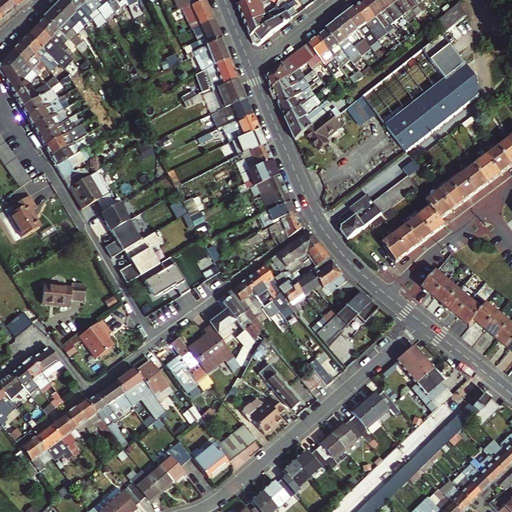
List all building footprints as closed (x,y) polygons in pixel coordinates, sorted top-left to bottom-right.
[(14,9),(7,0),(0,0),(0,17),(1,19),(14,9)] [(7,0),(14,9),(24,0),(7,0)] [(74,13),(65,0),(61,0),(53,8),(70,25),(77,18),(74,13)] [(92,15),(80,0),(65,0),(74,13),(79,9),(88,18),(92,15)] [(102,7),(96,0),(80,0),(92,15),(98,10),(102,7)] [(177,0),(180,11),(191,6),(203,0),(177,0)] [(205,0),(203,0),(191,6),(200,26),(215,20),(205,0)] [(238,7),(246,29),(263,18),(266,16),(262,6),(268,0),(254,0),(241,5),(238,7)] [(395,24),(376,0),(366,0),(364,2),(385,31),(395,24)] [(403,17),(390,0),(376,0),(395,24),(403,17)] [(404,0),(390,0),(403,17),(412,10),(404,0)] [(421,3),(418,0),(404,0),(412,10),(421,3)] [(364,2),(354,9),(376,38),(385,31),(364,2)] [(466,18),(460,4),(452,10),(444,16),(440,19),(449,31),(466,18)] [(44,17),(59,31),(70,41),(78,34),(70,25),(53,8),(49,13),(44,17)] [(246,29),(250,38),(287,13),(283,9),(277,14),(265,22),(263,18),(246,29)] [(376,38),(354,9),(348,14),(345,16),(370,48),(375,55),(378,52),(371,42),(376,38)] [(274,11),(266,16),(263,18),(265,22),(277,14),(275,10),(274,11)] [(405,19),(408,24),(417,17),(413,12),(405,19)] [(258,46),(292,20),(287,13),(250,38),(253,45),(258,46)] [(345,16),(335,24),(358,53),(360,56),(370,48),(345,16)] [(44,17),(36,26),(60,48),(64,44),(55,35),(59,31),(44,17)] [(180,32),(182,35),(199,27),(196,20),(182,27),(183,30),(180,32)] [(200,26),(209,46),(222,40),(224,39),(215,20),(200,26)] [(358,53),(335,24),(327,30),(348,58),(353,65),(358,61),(355,56),(358,53)] [(27,35),(53,58),(56,60),(64,52),(60,48),(36,26),(27,35)] [(348,58),(327,30),(317,37),(339,65),(348,58)] [(19,44),(44,67),(53,58),(27,35),(19,44)] [(477,80),(444,35),(423,51),(430,60),(428,61),(442,80),(384,125),(406,154),(419,144),(480,97),(477,80)] [(337,67),(339,65),(317,37),(309,44),(335,78),(338,83),(342,80),(339,76),(341,74),(337,67)] [(216,66),(230,60),(222,40),(209,46),(208,46),(216,66)] [(19,44),(12,51),(37,76),(45,68),(44,67),(19,44)] [(314,67),(318,65),(331,81),(335,78),(309,44),(301,50),(314,67)] [(202,49),(195,51),(202,69),(209,66),(202,49)] [(37,76),(12,51),(4,60),(30,84),(37,76)] [(30,84),(4,60),(0,63),(0,71),(14,96),(31,85),(30,84)] [(216,66),(215,67),(223,86),(238,79),(230,60),(216,66)] [(291,77),(287,70),(282,64),(268,74),(267,80),(272,92),(291,77)] [(308,64),(301,69),(304,73),(311,68),(308,64)] [(54,79),(59,85),(70,76),(69,74),(65,69),(53,78),(54,79)] [(208,70),(196,74),(203,91),(215,86),(208,70)] [(303,79),(299,82),(301,88),(317,76),(313,71),(303,79)] [(291,77),(272,92),(276,100),(293,87),(299,82),(303,79),(297,72),(291,77)] [(54,79),(45,86),(50,92),(52,91),(55,88),(59,85),(54,79)] [(238,79),(223,86),(230,106),(247,99),(238,79)] [(304,93),(301,88),(299,82),(293,87),(298,97),(304,93)] [(33,87),(31,85),(14,96),(22,108),(39,98),(33,87)] [(293,87),(276,100),(279,107),(281,111),(298,97),(293,87)] [(298,97),(281,111),(285,120),(309,101),(316,97),(310,88),(304,93),(298,97)] [(50,92),(39,98),(22,108),(24,112),(27,118),(58,100),(52,91),(50,92)] [(188,107),(199,101),(194,92),(184,97),(188,107)] [(254,115),(247,99),(230,106),(219,111),(222,118),(216,121),(220,130),(221,130),(224,129),(233,124),(237,122),(254,115)] [(58,100),(27,118),(33,127),(63,110),(58,100)] [(309,101),(285,120),(290,131),(317,111),(309,101)] [(360,101),(349,109),(362,126),(373,118),(360,101)] [(74,104),(66,108),(71,118),(80,113),(74,104)] [(317,111),(290,131),(295,142),(305,134),(329,115),(323,106),(317,111)] [(63,110),(33,127),(38,137),(69,119),(63,110)] [(329,115),(305,134),(318,150),(328,142),(326,139),(341,127),(331,114),(329,115)] [(232,143),(260,130),(256,120),(254,115),(237,122),(233,124),(224,129),(230,144),(232,143)] [(38,137),(44,147),(75,129),(69,119),(38,137)] [(75,123),(78,127),(82,125),(85,123),(82,119),(75,123)] [(44,147),(50,157),(84,137),(87,135),(82,125),(78,127),(75,129),(44,147)] [(266,145),(260,130),(232,143),(236,153),(223,158),(226,164),(240,157),(266,145)] [(214,140),(212,134),(199,140),(202,145),(214,140)] [(31,180),(0,136),(0,160),(19,188),(31,180)] [(55,166),(90,146),(84,137),(50,157),(53,161),(55,166)] [(511,167),(511,166),(511,141),(500,150),(511,167)] [(70,169),(89,158),(90,159),(100,153),(94,144),(90,146),(55,166),(68,188),(85,179),(89,176),(82,166),(72,172),(70,169)] [(273,159),(266,145),(240,157),(243,163),(246,161),(250,170),(273,159)] [(500,176),(511,167),(500,150),(488,159),(500,176)] [(279,175),(273,159),(250,170),(255,182),(251,183),(253,187),(256,185),(279,175)] [(488,184),(500,176),(488,159),(476,168),(488,184)] [(476,194),(488,184),(476,168),(464,177),(476,194)] [(89,176),(85,179),(68,188),(74,197),(77,196),(84,208),(96,201),(101,198),(108,194),(96,172),(89,176)] [(279,175),(256,185),(268,213),(276,209),(291,202),(279,175)] [(464,203),(476,194),(464,177),(452,186),(464,203)] [(412,194),(417,190),(408,178),(403,182),(412,194)] [(405,200),(412,194),(403,182),(395,187),(405,200)] [(452,212),(464,203),(452,186),(440,195),(452,212)] [(399,204),(405,200),(395,187),(390,191),(399,204)] [(394,208),(399,204),(390,191),(384,195),(394,208)] [(115,205),(108,194),(101,198),(96,201),(103,213),(115,205)] [(28,195),(11,206),(14,211),(8,215),(21,236),(39,225),(30,211),(36,207),(28,195)] [(198,195),(192,198),(199,212),(205,209),(198,195)] [(393,209),(394,208),(384,195),(378,200),(387,213),(393,209)] [(440,221),(452,212),(440,195),(427,204),(431,210),(440,221)] [(77,196),(74,197),(81,210),(84,208),(77,196)] [(368,227),(382,217),(373,204),(367,196),(349,210),(356,218),(342,228),(342,233),(349,242),(368,227)] [(199,212),(192,198),(182,203),(187,213),(189,217),(199,212)] [(382,217),(387,213),(378,200),(373,204),(382,217)] [(283,221),(297,215),(291,202),(276,209),(280,218),(269,224),(270,226),(283,221)] [(172,207),(177,219),(187,213),(182,203),(172,207)] [(103,222),(109,232),(125,222),(119,212),(120,212),(116,205),(115,205),(103,213),(98,215),(102,222),(103,222)] [(445,228),(440,221),(431,210),(419,219),(433,237),(445,228)] [(404,223),(407,228),(419,219),(415,214),(404,223)] [(276,232),(280,244),(302,228),(297,215),(283,221),(270,229),(273,234),(276,232)] [(421,246),(433,237),(419,219),(407,228),(421,246)] [(103,248),(109,259),(122,251),(137,242),(125,222),(109,232),(114,242),(103,248)] [(409,255),(421,246),(407,228),(396,236),(409,255)] [(305,267),(307,266),(305,262),(310,258),(306,253),(320,244),(313,234),(307,233),(289,245),(305,267)] [(159,243),(152,234),(137,242),(122,251),(130,265),(117,272),(124,285),(157,265),(147,250),(159,243)] [(261,235),(239,249),(243,254),(264,240),(261,235)] [(397,264),(409,255),(396,236),(383,246),(397,264)] [(305,262),(307,266),(309,264),(313,270),(330,258),(320,244),(306,253),(310,258),(305,262)] [(289,266),(292,270),(295,274),(300,271),(305,267),(289,245),(278,253),(272,259),(282,271),(289,266)] [(330,258),(313,270),(312,271),(314,273),(321,283),(338,269),(330,258)] [(182,281),(168,259),(161,263),(165,269),(144,282),(152,296),(160,291),(173,284),(174,285),(182,281)] [(255,272),(275,300),(279,305),(281,308),(292,301),(289,297),(290,296),(282,286),(276,279),(264,266),(255,272)] [(336,290),(347,282),(338,269),(321,283),(317,286),(325,297),(326,296),(327,297),(336,290)] [(297,287),(300,284),(307,293),(317,286),(321,283),(314,273),(312,271),(304,277),(299,280),(295,274),(292,270),(283,272),(290,279),(297,287)] [(304,277),(300,271),(295,274),(299,280),(304,277)] [(279,305),(275,300),(255,272),(247,278),(266,303),(266,305),(273,314),(281,308),(279,305)] [(423,289),(435,299),(448,283),(436,273),(423,289)] [(266,303),(247,278),(227,293),(228,294),(232,299),(237,306),(242,302),(263,330),(267,327),(247,298),(251,295),(261,308),(266,305),(266,303)] [(297,287),(290,279),(282,286),(290,296),(289,297),(292,301),(300,311),(300,312),(303,310),(300,305),(310,297),(307,293),(300,284),(297,287)] [(182,281),(174,285),(180,296),(189,291),(182,281)] [(353,286),(347,282),(336,290),(343,295),(353,286)] [(73,288),(45,285),(44,304),(71,307),(72,300),(86,302),(87,284),(73,283),(73,288)] [(448,283),(435,299),(447,309),(460,293),(448,283)] [(173,284),(160,291),(161,293),(174,285),(173,284)] [(353,286),(343,295),(349,301),(360,292),(353,286)] [(335,337),(360,314),(373,302),(361,293),(320,333),(328,344),(335,337)] [(447,309),(458,318),(471,302),(460,293),(447,309)] [(242,302),(237,306),(232,299),(228,294),(225,296),(229,301),(224,305),(228,310),(210,322),(211,325),(218,334),(237,322),(244,332),(239,336),(245,344),(242,358),(248,360),(253,347),(258,341),(263,330),(242,302)] [(281,308),(289,319),(300,311),(292,301),(281,308)] [(380,308),(373,302),(360,314),(358,316),(335,337),(337,340),(347,329),(346,329),(357,317),(364,323),(380,308)] [(469,328),(474,322),(483,311),(471,302),(458,318),(469,328)] [(474,322),(486,331),(499,315),(487,306),(483,311),(474,322)] [(29,308),(23,313),(33,325),(38,320),(29,308)] [(23,313),(18,317),(28,329),(33,325),(23,313)] [(317,332),(334,319),(330,313),(313,327),(317,332)] [(499,315),(486,331),(498,341),(511,325),(499,315)] [(18,317),(13,321),(22,333),(28,329),(18,317)] [(103,320),(81,337),(97,358),(115,346),(107,335),(111,332),(103,320)] [(22,333),(13,321),(7,326),(8,326),(16,338),(22,333)] [(237,379),(246,363),(235,358),(218,334),(211,325),(204,330),(207,335),(188,350),(207,375),(225,361),(237,379)] [(511,326),(511,325),(498,341),(509,351),(511,347),(511,326)] [(335,337),(328,344),(338,356),(344,351),(337,340),(335,337)] [(167,366),(182,386),(193,377),(197,383),(203,390),(211,383),(204,374),(204,372),(178,338),(172,343),(180,355),(167,366)] [(269,338),(258,352),(261,355),(274,345),(269,338)] [(62,375),(67,372),(67,371),(49,347),(33,359),(48,378),(58,370),(62,375)] [(317,358),(324,368),(331,362),(324,353),(317,358)] [(400,367),(415,383),(433,368),(423,357),(420,360),(415,354),(400,367)] [(32,358),(22,366),(40,389),(51,381),(48,378),(33,359),(32,358)] [(150,361),(137,371),(144,380),(149,388),(160,403),(173,393),(150,361)] [(256,369),(292,411),(299,405),(271,372),(273,371),(265,361),(256,369)] [(322,381),(326,387),(333,381),(320,362),(312,368),(314,370),(322,381)] [(40,389),(22,366),(11,374),(23,389),(32,382),(36,387),(34,389),(39,394),(42,391),(40,389)] [(135,367),(114,383),(123,395),(132,406),(140,400),(150,414),(154,420),(165,410),(160,403),(149,388),(144,380),(137,371),(135,367)] [(443,379),(433,368),(415,383),(411,387),(426,405),(431,401),(445,388),(439,382),(443,379)] [(314,370),(301,379),(310,391),(322,381),(314,370)] [(11,374),(0,382),(0,389),(9,401),(16,396),(12,391),(14,389),(30,409),(35,405),(23,389),(11,374)] [(193,377),(182,386),(186,391),(197,383),(193,377)] [(53,384),(51,381),(40,389),(42,391),(43,392),(53,384)] [(123,395),(114,383),(100,393),(109,406),(115,414),(122,409),(124,412),(132,406),(123,395)] [(9,401),(0,389),(0,404),(4,402),(8,407),(11,405),(9,401)] [(372,390),(361,401),(375,417),(393,401),(382,389),(376,395),(372,390)] [(66,401),(58,391),(52,396),(55,399),(51,402),(56,409),(60,406),(66,401)] [(109,406),(100,393),(88,402),(97,414),(109,406)] [(484,394),(478,402),(484,407),(491,399),(484,394)] [(249,416),(264,433),(281,418),(278,415),(286,408),(270,398),(249,416)] [(88,402),(86,399),(66,414),(77,429),(97,414),(88,402)] [(478,425),(495,409),(499,405),(491,399),(484,407),(478,413),(472,419),(478,425)] [(364,427),(375,417),(361,401),(350,410),(353,414),(347,419),(360,434),(366,429),(364,427)] [(209,427),(221,408),(217,402),(201,416),(202,417),(209,427)] [(473,409),(468,404),(356,511),(375,511),(384,504),(394,494),(409,479),(419,470),(429,460),(438,451),(448,442),(462,429),(472,419),(478,413),(473,409)] [(119,419),(115,414),(109,406),(97,414),(107,428),(112,425),(119,419)] [(194,407),(187,413),(194,423),(202,417),(201,416),(194,407)] [(20,416),(15,409),(12,411),(17,418),(20,416)] [(188,421),(173,433),(176,437),(194,423),(187,413),(184,415),(188,421)] [(77,429),(66,414),(51,425),(62,440),(64,442),(69,449),(77,443),(70,434),(77,429)] [(150,414),(142,420),(147,426),(154,420),(150,414)] [(343,449),(360,434),(347,419),(342,424),(340,422),(328,432),(343,449)] [(245,427),(242,423),(219,440),(222,444),(225,442),(236,458),(257,442),(245,427)] [(62,440),(51,425),(36,437),(47,452),(62,440)] [(12,431),(6,435),(14,444),(19,440),(12,431)] [(319,444),(313,449),(326,464),(343,449),(328,432),(317,442),(319,444)] [(511,436),(511,435),(499,447),(511,459),(511,436)] [(47,452),(36,437),(22,447),(33,462),(47,452)] [(76,458),(69,449),(64,442),(59,445),(72,461),(76,458)] [(209,479),(236,458),(225,442),(222,444),(217,448),(215,445),(194,460),(209,479)] [(185,465),(191,459),(180,443),(172,449),(185,465)] [(511,464),(511,459),(499,447),(489,457),(504,472),(511,464)] [(172,449),(167,453),(171,457),(160,467),(174,484),(185,474),(180,469),(185,465),(172,449)] [(304,450),(293,460),(307,476),(318,466),(321,469),(326,464),(313,449),(308,454),(304,450)] [(480,462),(489,457),(486,451),(477,457),(480,462)] [(504,472),(489,457),(475,470),(490,486),(504,472)] [(39,460),(34,464),(40,472),(46,468),(39,460)] [(285,474),(279,479),(292,494),(298,489),(296,486),(307,476),(293,460),(281,470),(285,474)] [(429,460),(419,470),(423,474),(433,464),(429,460)] [(160,467),(148,477),(162,494),(174,484),(160,467)] [(481,495),(490,486),(475,470),(466,480),(481,495)] [(162,494),(148,477),(137,487),(133,483),(127,488),(140,503),(146,498),(151,504),(162,494)] [(461,482),(455,487),(471,504),(481,495),(466,480),(464,478),(460,482),(461,482)] [(511,480),(509,478),(501,485),(506,490),(511,485),(511,480)] [(272,481),(261,491),(276,508),(292,494),(279,479),(274,483),(272,481)] [(439,491),(447,499),(459,511),(463,511),(471,504),(455,487),(449,481),(439,491)] [(140,503),(127,488),(121,493),(117,488),(106,498),(110,503),(117,511),(135,511),(137,510),(135,508),(140,503)] [(256,507),(249,511),(271,511),(276,508),(261,491),(250,500),(256,507)] [(511,511),(511,498),(511,497),(503,505),(505,507),(499,511),(511,511)] [(427,498),(412,511),(440,511),(437,509),(427,498)] [(459,511),(447,499),(437,509),(440,511),(459,511)] [(117,511),(110,503),(99,511),(117,511)]
